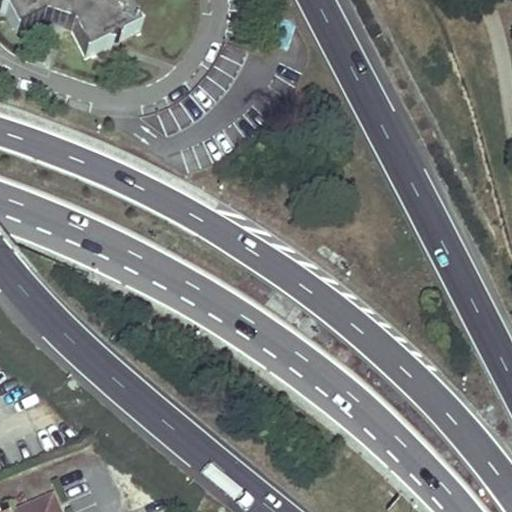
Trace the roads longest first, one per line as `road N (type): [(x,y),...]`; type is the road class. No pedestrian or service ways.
road 1 (trunk): [(511,494),(470,437),(380,346),(291,277),(110,172),(0,130)]
road 2 (trunk): [(0,197),(162,267),(279,339),(387,427),(465,511)]
road 3 (trunk): [(511,376),(316,0)]
road 4 (trunk): [(0,253),(50,316),(279,511)]
